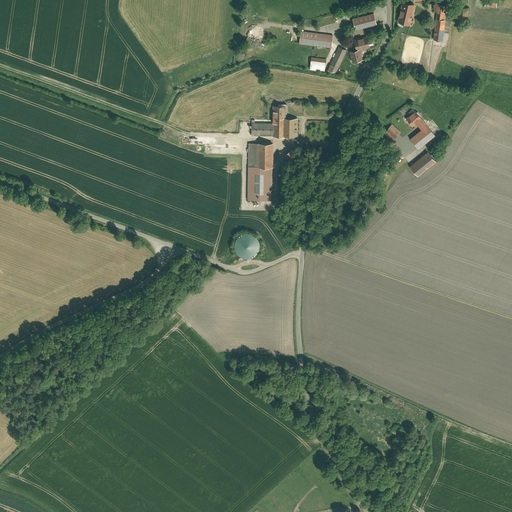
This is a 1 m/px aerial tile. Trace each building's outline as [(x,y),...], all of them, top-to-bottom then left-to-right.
[(409,25),(414,5),(402,2),(401,5),(396,22),(401,24),(409,25)] [(442,41),(446,5),(433,4),(432,12),(435,13),(432,40),(442,41)] [(467,17),(468,8),(458,7),(457,18),(464,19),(467,19),(467,17)] [(376,25),(372,12),(352,17),(355,30),(376,25)] [(263,31),(261,28),(258,27),(255,26),(252,27),(249,29),(248,32),(248,35),(249,38),(251,41),(253,42),(256,42),(260,41),(262,40),(264,37),(264,34),(263,31)] [(331,48),(333,34),(300,31),(298,44),(331,48)] [(367,55),(365,48),(369,47),(366,36),(352,39),(355,50),(349,52),(352,62),(363,60),(362,56),(367,55)] [(337,71),(346,50),(337,47),(333,53),(334,53),(328,69),(331,71),(336,72),(337,71)] [(309,63),(324,65),(325,59),(310,57),(309,63)] [(250,136),(297,137),(297,118),(286,118),(286,105),(271,105),(271,123),(251,122),(250,136)] [(435,136),(415,110),(405,118),(412,127),(416,124),(421,130),(409,139),(418,149),(435,136)] [(400,132),(391,124),(383,132),(392,141),(400,132)] [(272,143),(247,143),(246,201),(271,201),(272,143)] [(291,149),(283,155),(288,161),(296,155),(291,149)] [(427,151),(408,166),(417,177),(436,162),(427,151)] [(383,175),(394,161),(389,157),(379,172),(383,175)] [(240,163),(238,160),(235,158),(232,158),(229,159),(227,161),(226,164),(225,167),(226,170),(228,172),(230,174),(234,174),(237,173),(239,171),(241,168),(241,165),(240,163)] [(244,259),(248,260),(252,258),(256,256),(258,252),(259,248),(259,244),(257,240),(255,237),(251,235),(247,234),(243,235),(239,236),(236,239),(234,243),(234,247),(234,251),(237,255),(240,258),(244,259)]
